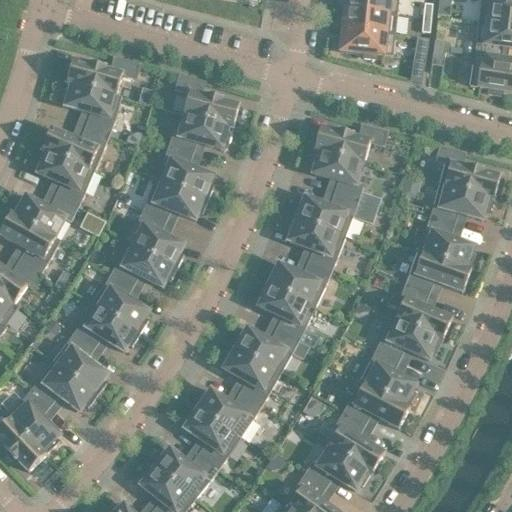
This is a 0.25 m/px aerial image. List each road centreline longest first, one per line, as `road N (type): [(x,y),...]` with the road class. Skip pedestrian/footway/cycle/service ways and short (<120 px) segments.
road 1 (residential): [(53,511),(154,391),(195,324),(293,77)]
road 2 (residential): [(511,267),(441,433),(395,511)]
road 3 (residential): [(42,15),(293,77)]
road 4 (residential): [(293,77),(511,135)]
road 5 (residential): [(42,15),(0,139)]
